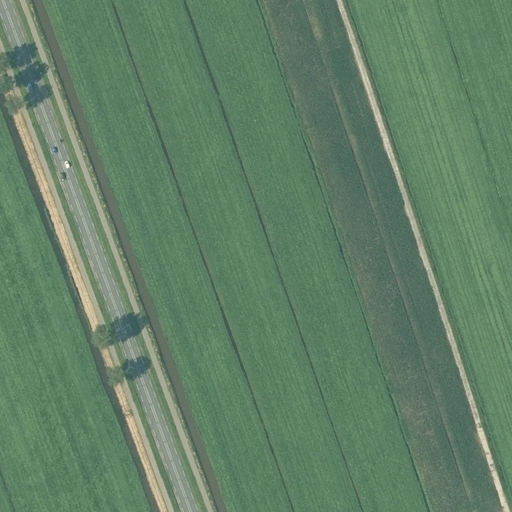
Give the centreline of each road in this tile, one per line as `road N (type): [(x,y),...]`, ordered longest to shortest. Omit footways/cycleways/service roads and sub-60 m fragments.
road 1 (primary): [(2,0),(190,511)]
road 2 (track): [(505,511),(337,0)]
